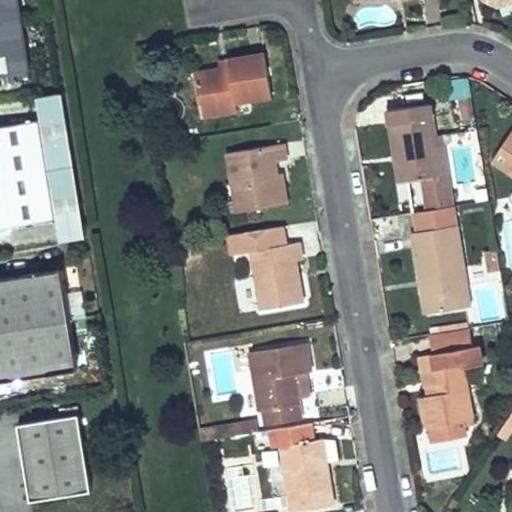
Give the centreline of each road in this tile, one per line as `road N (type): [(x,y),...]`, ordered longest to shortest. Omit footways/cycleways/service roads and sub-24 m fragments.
road 1 (residential): [(316,72),(389,511)]
road 2 (residential): [(511,67),(484,51),(448,47),(316,72)]
